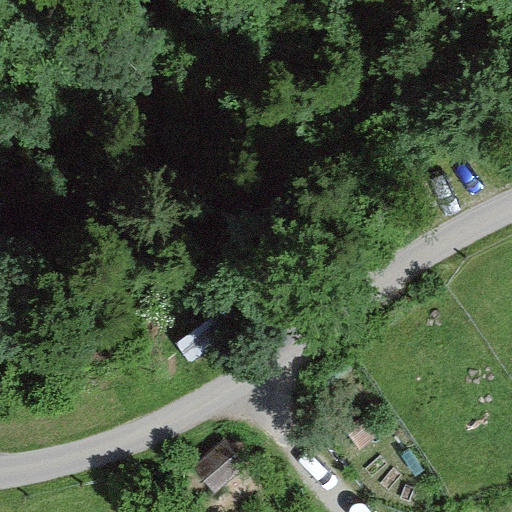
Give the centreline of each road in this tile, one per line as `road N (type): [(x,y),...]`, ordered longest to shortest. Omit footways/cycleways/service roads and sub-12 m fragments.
road 1 (unclassified): [(511,207),(422,253),(250,383),(131,442),(0,474)]
road 2 (track): [(340,511),(300,440),(250,383)]
